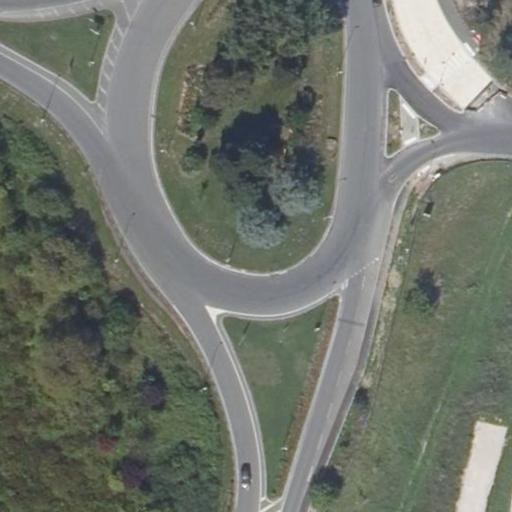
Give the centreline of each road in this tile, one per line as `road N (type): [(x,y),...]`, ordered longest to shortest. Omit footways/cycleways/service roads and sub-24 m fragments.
road 1 (unclassified): [(286,511),(359,299),(359,240)]
road 2 (unclassified): [(182,274),(236,400),(249,511)]
road 3 (secondary): [(359,240),(371,40),(365,0)]
road 4 (secondary): [(182,274),(227,292),(282,294),(327,270),(359,240)]
road 5 (secondary): [(165,0),(140,38),(123,106),(125,174)]
road 6 (secondary): [(0,63),(81,124),(125,174)]
